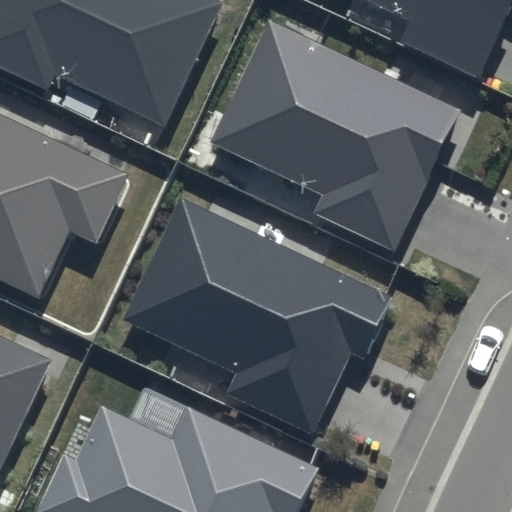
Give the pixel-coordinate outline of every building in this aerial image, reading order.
[(224,1),(223,0),(0,0),(0,66),(50,90),(57,76),(165,126),(224,1)] [(511,0),(374,0),(417,19),(406,43),(478,76),(511,0)] [(463,110),(269,18),(211,141),(323,194),(314,213),(396,252),(463,110)] [(130,172),(0,112),(0,280),(40,299),(71,231),(97,243),(130,172)] [(396,298),(180,197),(122,320),(236,374),(226,395),(313,436),(352,353),(367,360),(396,298)] [(0,465),(51,358),(0,334),(0,465)] [(301,511),(323,467),(186,405),(171,436),(100,404),(75,459),(62,453),(35,511),(301,511)]
